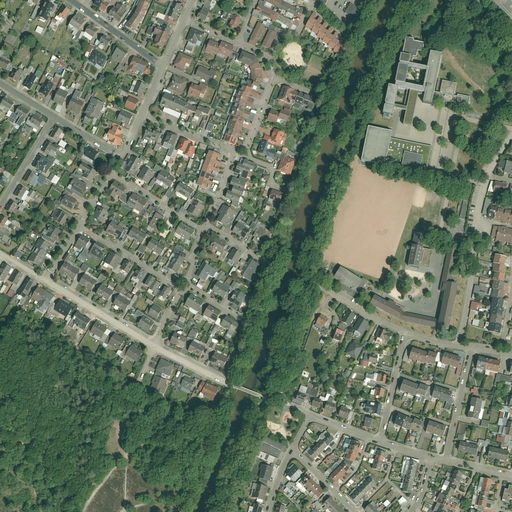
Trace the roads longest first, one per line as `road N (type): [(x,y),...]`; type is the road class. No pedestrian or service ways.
road 1 (residential): [(511,134),(479,203),(458,346)]
road 2 (residential): [(182,283),(237,314),(247,311),(262,257),(204,227)]
road 3 (residential): [(154,346),(44,279)]
road 4 (residential): [(79,221),(182,283)]
